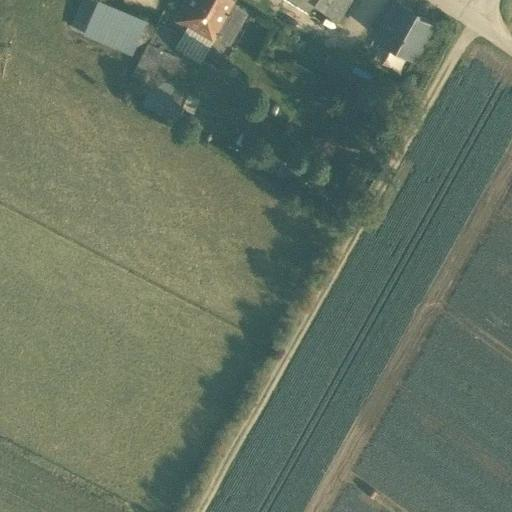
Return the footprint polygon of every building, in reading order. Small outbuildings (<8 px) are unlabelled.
[(76,0),(67,27),(85,33),(97,2),(90,0),(76,0)] [(189,0),(178,20),(212,39),(234,1),(231,0),(189,0)] [(349,0),(324,0),(343,11),(349,0)] [(144,20),(97,2),(85,33),(132,51),(144,20)] [(374,36),(412,58),(430,26),(428,25),(427,20),(420,16),(414,17),(411,15),(410,11),(395,3),(383,25),(381,24),(374,36)] [(156,27),(143,52),(160,63),(148,85),(160,91),(179,55),(187,59),(194,46),(156,27)] [(131,76),(148,85),(160,63),(143,52),(131,76)] [(405,99),(414,104),(422,91),(413,86),(405,99)]
